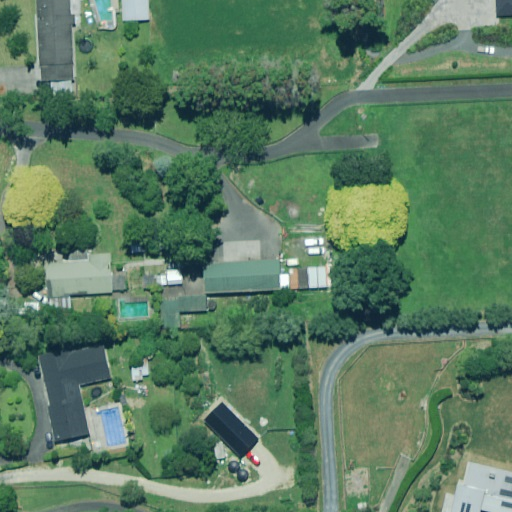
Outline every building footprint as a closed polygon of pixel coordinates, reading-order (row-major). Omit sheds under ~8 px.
[(37,0),(41,82),(75,81),(74,65),(78,65),(75,0),(37,0)] [(151,21),(149,0),(124,0),(125,22),(151,21)] [(167,0),(168,14),(318,6),(317,0),(167,0)] [(511,0),(497,0),(497,17),(511,16),(511,0)] [(318,6),(168,14),(170,54),(320,47),(318,6)] [(0,96),(9,96),(8,87),(0,87),(0,96)] [(205,313),(204,295),(182,296),(179,260),(127,263),(127,274),(113,275),(112,255),(90,257),(91,262),(48,265),(51,298),(52,312),(74,311),(73,297),(77,297),(114,294),(163,291),(166,329),(179,328),(178,315),(205,313)] [(282,276),(281,261),(205,265),(207,295),(291,291),(290,275),(282,276)] [(233,309),(232,300),(218,301),(218,310),(233,309)] [(94,435),(89,413),(84,386),(111,381),(104,347),(40,359),(43,374),(56,443),(65,441),(94,435)] [(146,377),(150,377),(151,365),(135,363),(132,383),(145,384),(146,377)] [(446,495),(442,511),(481,511),(482,509),(494,511),(511,511),(511,472),(470,463),(465,483),(460,481),(456,497),(446,495)]
